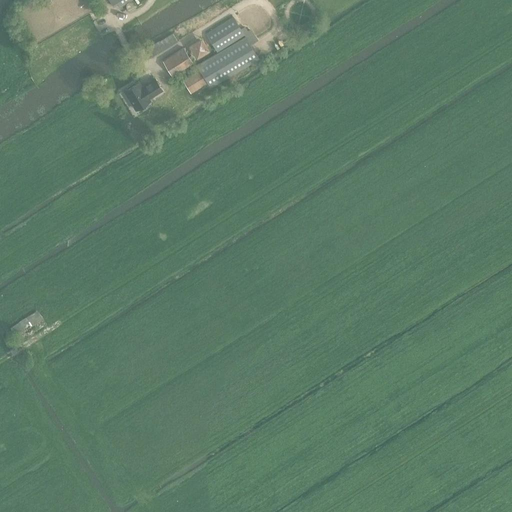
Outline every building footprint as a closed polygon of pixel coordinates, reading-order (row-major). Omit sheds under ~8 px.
[(131,0),(108,0),(112,6),(117,3),(120,8),(126,4),(126,6),(126,8),(126,9),(128,11),(131,12),(135,10),(136,5),(134,3),(130,1),(131,0)] [(209,87),(258,58),(250,45),(258,40),(251,29),(243,34),(233,17),(206,34),(217,51),(244,34),(246,37),(197,66),(200,70),(182,80),(190,93),(195,89),(198,94),(207,89),(204,84),(207,83),(209,87)] [(149,45),(153,54),(179,43),(175,33),(149,45)] [(188,46),(196,58),(208,50),(200,38),(188,46)] [(183,48),(163,61),(172,76),(192,63),(183,48)] [(150,99),(163,90),(159,84),(155,77),(142,85),(139,80),(133,84),(133,83),(126,87),(127,88),(123,90),(135,110),(151,100),(150,99)] [(11,327),(17,335),(26,329),(31,336),(48,324),(38,309),(11,327)]
